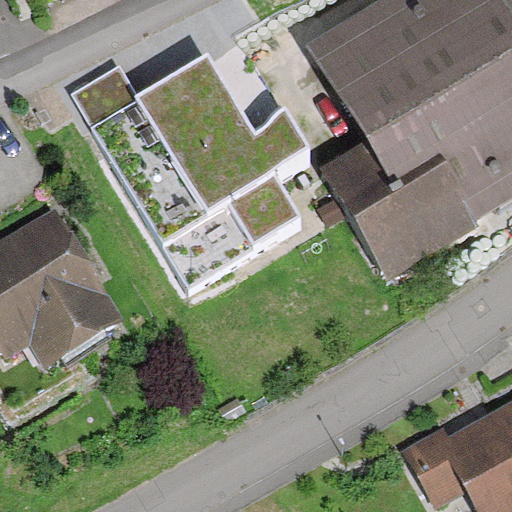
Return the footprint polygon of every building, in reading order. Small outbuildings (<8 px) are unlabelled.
[(397,0),(309,54),(375,163),(333,189),(392,287),(477,236),(472,228),(511,204),(511,24),(497,0),(397,0)] [(511,0),(497,0),(511,24),(511,0)] [(254,141),(209,64),(138,104),(118,69),(73,95),(188,293),(300,228),(275,185),(308,165),(284,124),(254,141)] [(126,331),(59,213),(0,246),(0,354),(5,362),(35,345),(51,373),(126,331)] [(511,511),(511,405),(482,424),(453,440),(447,429),(403,455),(437,511),(446,511),(467,500),(474,511),(511,511)]
